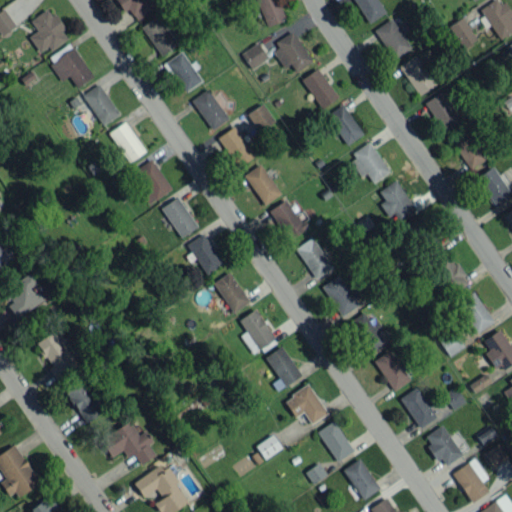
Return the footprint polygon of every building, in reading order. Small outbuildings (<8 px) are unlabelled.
[(136,20),(151,9),(145,0),(115,0),(123,11),(127,8),(136,20)] [(255,0),(265,26),(283,19),(276,0),(255,0)] [(353,0),(367,22),(385,12),(377,0),(353,0)] [(511,13),(503,1),(500,3),(497,0),(491,0),(479,8),(499,39),(511,29),(511,22),(508,17),(511,14),(511,13)] [(0,9),(0,34),(15,25),(3,7),(0,9)] [(28,35),(38,52),(47,46),(50,49),(68,37),(48,7),(29,20),(36,30),(28,35)] [(159,55),(175,45),(157,15),(140,25),(159,55)] [(448,24),(460,47),(475,40),(463,17),(448,24)] [(373,30),(393,59),(410,47),(390,18),(373,30)] [(270,43),(283,67),(290,63),(294,70),(310,62),(293,30),(270,43)] [(60,80),(69,75),(75,86),(91,78),(72,42),(47,56),(60,80)] [(240,53),(250,68),(267,58),(257,42),(240,53)] [(164,62),(184,91),(201,80),(191,66),(191,67),(180,51),(164,62)] [(434,84),(414,54),(398,65),(418,95),(434,84)] [(300,79),(320,108),(336,97),(316,67),(300,79)] [(118,113),(98,83),(81,94),(102,124),(118,113)] [(190,99),(211,129),(227,118),(207,88),(190,99)] [(423,102),(443,132),(460,121),(441,91),(423,102)] [(273,121),(261,103),(246,113),(258,131),(273,121)] [(325,114),(346,144),(362,133),(341,103),(325,114)] [(108,131),(128,161),(144,151),(124,121),(108,131)] [(236,167),(253,155),(233,126),(216,137),(236,167)] [(484,159),(466,127),(449,137),(468,168),(484,159)] [(388,171),(368,142),(347,158),(360,176),(365,172),(372,182),(388,171)] [(130,171),(150,201),(170,188),(151,158),(130,171)] [(279,193),(259,163),(242,174),(263,204),(279,193)] [(511,195),(492,165),(475,176),(495,206),(511,195)] [(414,211),(396,179),(377,189),(383,200),(380,202),(392,223),(414,211)] [(160,206),(179,237),(196,226),(176,196),(160,206)] [(305,229),(286,198),(268,208),(287,240),(305,229)] [(511,206),(501,214),(511,229),(511,206)] [(410,224),(411,233),(423,232),(422,222),(410,224)] [(205,274),(222,263),(202,233),(185,244),(205,274)] [(331,266),(310,237),(294,248),(315,278),(331,266)] [(0,274),(11,269),(5,260),(9,258),(0,242),(0,274)] [(434,260),(451,291),(466,283),(450,252),(434,260)] [(42,299),(32,285),(36,282),(29,271),(1,291),(10,303),(7,305),(16,317),(42,299)] [(233,312),(248,300),(227,271),(211,282),(233,312)] [(362,298),(352,283),(346,288),(337,275),(320,286),(340,314),(362,298)] [(492,321),(472,291),(456,301),(476,331),(492,321)] [(274,336),(253,308),(238,320),(245,330),(239,335),(253,353),(274,336)] [(373,316),(368,320),(362,311),(347,322),(368,351),(383,341),(376,331),(381,327),(373,316)] [(494,370),(511,360),(511,350),(500,328),(482,338),(488,350),(484,352),(494,370)] [(36,340),(50,367),(48,368),(53,377),(74,365),(54,330),(36,340)] [(265,355),(282,385),(299,376),(282,345),(265,355)] [(392,390),(409,379),(389,349),(372,359),(392,390)] [(468,383),(473,391),(487,383),(483,374),(468,383)] [(511,401),(511,374),(507,378),(511,385),(502,390),(509,403),(511,401)] [(64,392),(85,423),(101,412),(80,381),(64,392)] [(293,416),(303,411),(309,422),(325,413),(308,384),(283,398),(293,416)] [(436,417),(418,385),(399,396),(417,427),(436,417)] [(464,401),(454,385),(442,394),(452,409),(464,401)] [(154,455),(147,444),(151,442),(144,430),(137,434),(128,420),(99,438),(110,456),(121,449),(126,457),(133,453),(139,464),(154,455)] [(315,431),(336,461),(352,449),(332,420),(315,431)] [(424,435),(429,443),(427,444),(442,466),(461,454),(441,424),(424,435)] [(480,442),(494,435),(489,425),(475,433),(480,442)] [(254,445),(264,458),(280,447),(271,433),(254,445)] [(492,467),(506,457),(497,442),(482,452),(492,467)] [(0,451),(0,470),(5,479),(0,481),(0,484),(7,495),(14,491),(17,495),(38,482),(14,443),(0,451)] [(362,499),(378,487),(358,457),(341,469),(362,499)] [(481,481),(486,477),(473,457),(451,472),(471,502),(487,491),(481,481)] [(142,496),(155,488),(161,497),(153,502),(159,511),(169,511),(186,501),(173,482),(176,480),(165,462),(132,482),(142,496)] [(311,483),(325,474),(318,462),(304,471),(311,483)] [(511,511),(511,505),(505,494),(478,510),(478,511),(511,511)] [(51,511),(57,508),(49,496),(23,511),(51,511)] [(371,511),(395,511),(385,496),(368,507),(371,511)]
